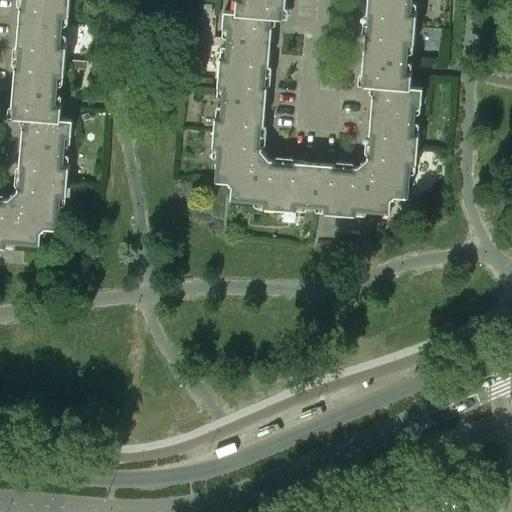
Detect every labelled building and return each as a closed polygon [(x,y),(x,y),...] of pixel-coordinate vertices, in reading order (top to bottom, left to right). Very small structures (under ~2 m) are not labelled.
[(69,0),(21,0),(17,53),(65,57),(67,42),(61,42),(63,20),(63,14),(69,15),(69,0)] [(286,0),(237,0),(236,10),(236,11),(273,15),(276,15),(285,16),(286,0)] [(368,0),(367,22),(415,26),(416,10),(411,10),(411,0),(368,0)] [(221,55),(219,71),(268,75),(273,15),(236,11),(236,10),(225,9),(223,27),(229,28),(226,55),(221,55)] [(415,26),(367,22),(362,82),(374,83),(374,82),(410,85),(411,74),(406,73),(406,67),(406,62),(408,40),(414,41),(415,26)] [(65,57),(17,53),(12,114),(24,115),(24,116),(60,118),(60,117),(61,106),(55,105),(56,101),(56,95),(58,72),(64,73),(65,57)] [(268,75),(219,71),(218,87),(224,88),(221,115),(216,115),(214,130),(263,134),(268,75)] [(374,82),(374,83),(369,143),(417,147),(418,132),(413,131),(415,104),(421,104),(422,86),(410,85),(374,82)] [(60,118),(24,116),(19,175),(67,179),(68,164),(63,163),(64,153),(65,135),(71,136),(72,118),(60,117),(60,118)] [(263,134),(214,130),(213,145),(219,146),(216,180),(229,181),(230,182),(229,183),(230,184),(231,183),(232,185),(231,197),(263,200),(263,206),(278,207),(283,159),(269,158),(266,153),(267,152),(266,152),(265,153),(262,148),(263,134)] [(359,165),(342,164),(338,212),(357,214),(358,208),(389,211),(391,198),(392,196),(393,197),(394,197),(393,196),(395,194),(407,195),(410,162),(416,162),(417,147),(369,143),(368,157),(363,161),(362,160),(363,161),(359,165)] [(342,164),(283,159),(278,207),(296,208),(296,203),(320,205),(324,205),(323,211),(338,212),(342,164)] [(67,179),(19,175),(18,189),(14,193),(12,192),(13,193),(9,197),(0,196),(0,244),(7,246),(8,240),(40,242),(41,230),(43,228),(44,230),(44,229),(43,228),(45,226),(57,227),(60,194),(66,194),(67,179)] [(426,193),(415,197),(418,203),(429,199),(426,193)]
